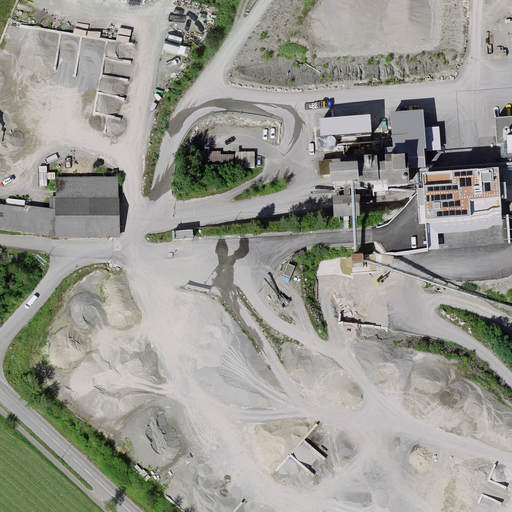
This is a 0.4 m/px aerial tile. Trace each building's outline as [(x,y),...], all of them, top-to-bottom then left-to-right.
[(408,170),(427,169),(424,111),(391,113),(393,149),(384,150),(385,165),(369,166),(370,177),(357,177),(358,186),(345,187),(345,197),(358,196),(358,190),(409,187),(408,170)] [(511,118),(500,118),(501,184),(511,184),(511,118)] [(257,166),(257,151),(238,151),(237,166),(257,166)] [(331,160),(332,168),(345,167),(344,159),(331,160)] [(357,186),(356,167),(328,169),(329,187),(357,186)] [(60,236),(123,234),(121,176),(58,178),(59,208),(60,236)] [(407,216),(460,217),(461,196),(408,195),(407,216)] [(334,216),(363,215),(362,197),(333,198),(334,216)] [(493,246),(493,199),(462,199),(462,216),(471,215),(471,246),(493,246)] [(0,227),(60,236),(59,208),(0,201),(0,227)] [(25,261),(27,252),(3,247),(1,255),(25,261)]
